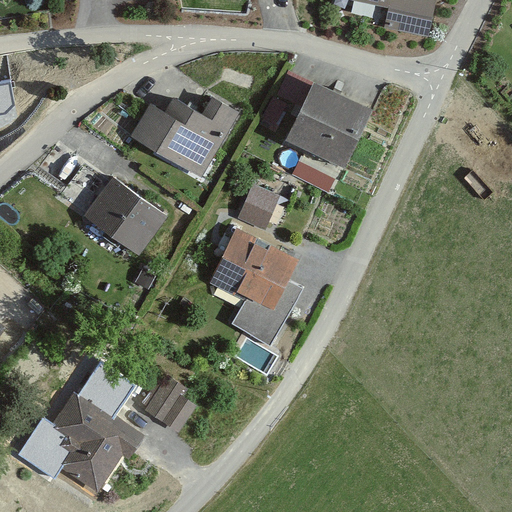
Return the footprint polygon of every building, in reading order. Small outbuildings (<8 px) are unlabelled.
[(424,35),(430,0),(387,0),(382,27),(424,35)] [(10,81),(0,83),(0,118),(14,105),(10,81)] [(364,109),(306,81),(278,140),(336,167),(364,109)] [(199,178),(237,112),(207,95),(196,114),(167,97),(158,112),(145,105),(126,136),(199,178)] [(295,174),(329,191),(336,177),(302,160),(295,174)] [(135,253),(162,214),(107,177),(80,216),(135,253)] [(275,195),(248,183),(232,218),(259,230),(275,195)] [(292,259),(234,229),(205,282),(263,313),(292,259)] [(178,385),(156,374),(138,408),(160,419),(178,385)] [(141,435),(70,390),(44,431),(35,425),(19,451),(43,466),(53,450),(59,454),(52,465),(93,492),(115,457),(123,462),(141,435)] [(189,406),(176,398),(160,425),(173,433),(189,406)]
